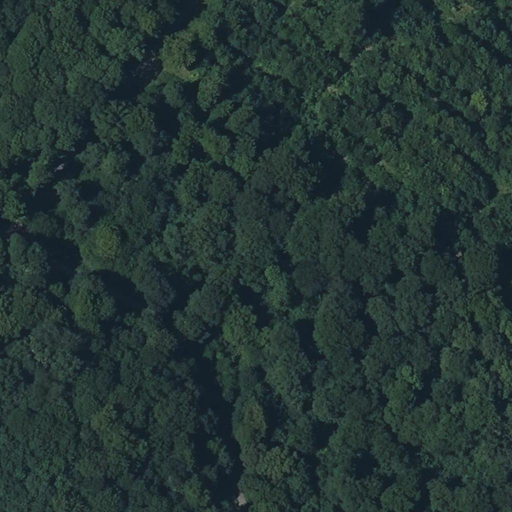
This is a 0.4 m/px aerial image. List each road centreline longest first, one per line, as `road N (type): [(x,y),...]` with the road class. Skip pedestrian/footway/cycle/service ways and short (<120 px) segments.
road 1 (unclassified): [(9,239),(144,312),(180,344),(245,511)]
road 2 (unclassified): [(9,239),(197,0)]
